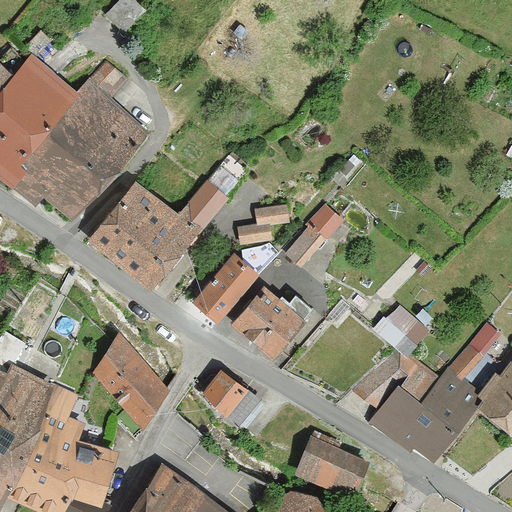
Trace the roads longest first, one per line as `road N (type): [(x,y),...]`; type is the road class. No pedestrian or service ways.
road 1 (residential): [(426,472),(202,338)]
road 2 (residential): [(202,338),(0,198)]
road 3 (residential): [(194,358),(109,511)]
